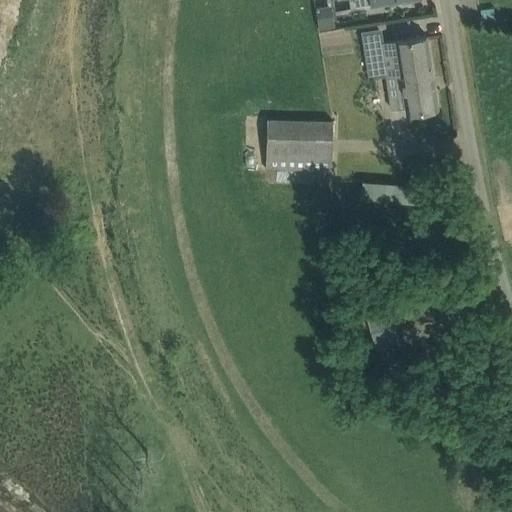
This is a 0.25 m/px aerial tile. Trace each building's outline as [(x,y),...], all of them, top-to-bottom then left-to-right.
[(328,5),(315,7),(319,29),(332,27),(328,5)] [(379,42),(384,41),(381,26),(361,29),(363,44),(379,42)] [(385,75),(400,73),(407,112),(438,107),(426,34),(384,41),(379,42),(385,75)] [(268,119),(267,169),(332,172),(333,121),(268,119)] [(462,322),(451,285),(390,302),(401,341),(462,322)]
